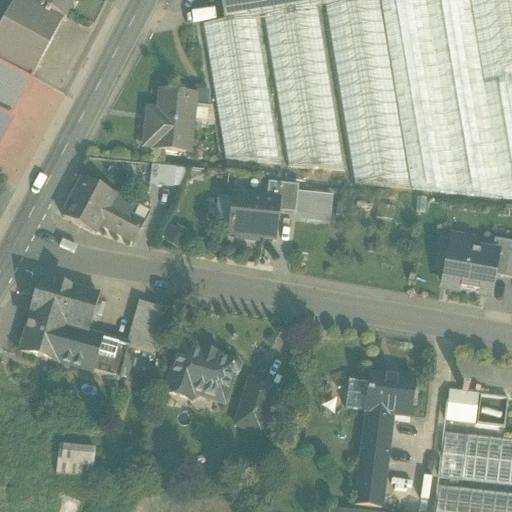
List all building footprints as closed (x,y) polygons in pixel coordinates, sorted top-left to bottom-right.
[(0,0),(0,62),(32,80),(64,22),(23,0),(15,0),(12,6),(4,21),(0,18),(0,0)] [(12,6),(0,0),(0,18),(4,21),(12,6)] [(23,0),(64,22),(76,0),(23,0)] [(216,0),(220,25),(255,20),(262,19),(315,10),(321,9),(377,1),(380,0),(216,0)] [(384,0),(415,193),(491,201),(459,0),(384,0)] [(511,0),(467,0),(482,87),(511,81),(511,0)] [(377,1),(321,9),(349,186),(407,192),(377,1)] [(315,10),(262,19),(285,167),(341,173),(315,10)] [(220,25),(201,28),(221,160),(278,166),(255,20),(220,25)] [(32,80),(0,62),(0,109),(13,117),(32,80)] [(511,88),(480,94),(497,202),(511,203),(511,88)] [(194,102),(157,98),(153,135),(144,134),(142,152),(188,157),(191,128),(211,130),(208,114),(192,112),(194,102)] [(150,186),(182,190),(185,170),(153,166),(150,186)] [(134,210),(82,182),(62,219),(94,236),(99,227),(133,245),(143,226),(129,219),(134,210)] [(298,189),(268,185),(266,201),(278,203),(276,215),(295,217),(298,189)] [(266,201),(233,198),(230,229),(238,230),(236,241),(257,244),(257,241),(273,242),(276,215),(278,203),(266,201)] [(180,247),(183,231),(170,228),(167,244),(180,247)] [(448,250),(469,254),(471,242),(451,238),(448,250)] [(511,245),(493,242),(491,257),(496,258),(492,279),(511,282),(511,245)] [(489,298),(492,279),(496,258),(491,257),(469,254),(448,250),(441,290),(489,298)] [(99,298),(38,281),(27,319),(29,320),(66,329),(88,335),(99,298)] [(164,312),(138,304),(125,349),(151,357),(164,312)] [(66,329),(29,320),(19,354),(56,365),(56,364),(66,329)] [(88,335),(66,329),(56,364),(91,374),(96,359),(100,342),(92,340),(93,336),(88,335)] [(118,347),(100,342),(96,359),(113,363),(116,354),(118,347)] [(216,359),(201,354),(202,352),(200,352),(199,355),(180,349),(165,395),(190,403),(192,396),(208,401),(211,392),(226,397),(232,378),(237,375),(239,369),(236,364),(231,362),(227,364),(217,361),(219,358),(217,357),(216,359)] [(113,363),(96,359),(91,374),(119,382),(126,357),(116,354),(113,363)] [(413,383),(368,378),(367,385),(348,383),(344,411),(364,414),(364,415),(365,415),(391,418),(409,420),(413,383)] [(274,391),(249,383),(235,428),(260,436),(274,391)] [(506,401),(466,395),(467,390),(460,389),(460,394),(448,393),(444,422),(503,430),(506,401)] [(391,418),(365,415),(353,508),(380,511),(391,418)] [(511,442),(443,434),(438,480),(511,488),(511,442)] [(93,478),(97,449),(58,444),(54,473),(93,478)] [(511,511),(511,496),(437,488),(433,511),(511,511)]
